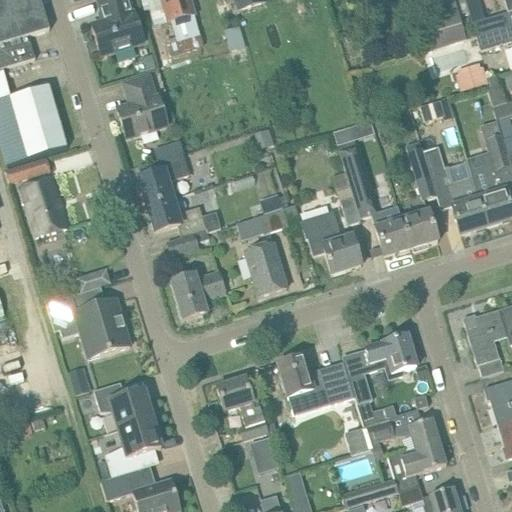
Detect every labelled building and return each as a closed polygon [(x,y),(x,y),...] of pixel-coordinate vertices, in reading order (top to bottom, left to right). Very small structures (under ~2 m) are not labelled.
[(0,0),(0,71),(34,62),(28,39),(49,32),(39,0),(0,0)] [(91,29),(100,59),(142,46),(133,16),(131,16),(125,0),(103,0),(97,2),(104,25),(91,29)] [(147,32),(161,82),(177,77),(172,60),(203,51),(187,0),(139,0),(143,14),(149,12),(154,30),(147,32)] [(262,0),(233,0),(236,9),(263,1),(262,0)] [(452,0),(416,0),(428,37),(461,27),(452,0)] [(511,0),(504,0),(503,1),(507,14),(511,12),(511,0)] [(471,25),(476,40),(503,32),(498,17),(471,25)] [(223,33),(229,53),(244,48),(239,29),(223,33)] [(503,32),(476,40),(480,53),(507,45),(503,32)] [(482,70),(455,79),(460,95),(487,86),(482,70)] [(0,145),(6,168),(66,150),(48,89),(10,100),(2,74),(0,74),(0,145)] [(357,76),(356,93),(370,94),(371,77),(357,76)] [(126,141),(145,136),(166,129),(157,100),(155,101),(148,79),(123,87),(130,108),(117,112),(126,141)] [(448,103),(432,108),(438,126),(442,125),(453,121),(448,103)] [(497,125),(508,121),(511,120),(511,104),(492,111),(497,125)] [(501,138),(510,168),(511,173),(511,134),(508,121),(497,125),(501,138)] [(495,173),(510,168),(501,138),(485,143),(495,173),(472,180),(487,229),(511,221),(511,216),(501,179),(497,180),(495,173)] [(411,253),(401,222),(397,209),(371,217),(362,188),(367,187),(354,143),(336,148),(345,175),(359,222),(370,218),(384,261),(395,258),(396,261),(410,257),(409,253),(411,253)] [(179,144),(167,147),(170,159),(183,156),(179,144)] [(406,149),(413,172),(426,168),(422,155),(419,145),(406,149)] [(422,155),(426,168),(435,197),(447,193),(448,196),(447,196),(460,238),(487,229),(472,180),(446,188),(444,182),(447,181),(437,150),(422,155)] [(146,208),(172,200),(167,184),(189,178),(182,157),(157,164),(160,174),(138,181),(146,208)] [(48,161),(7,175),(11,187),(52,174),(48,161)] [(435,197),(426,168),(413,172),(422,201),(435,197)] [(360,225),(359,222),(345,175),(331,179),(347,229),(360,225)] [(50,179),(19,189),(36,241),(67,231),(50,179)] [(180,240),(206,233),(199,210),(177,216),(172,200),(146,208),(154,235),(177,229),(180,240)] [(236,227),(241,244),(287,229),(282,212),(236,227)] [(338,231),(333,213),(313,219),(299,223),(305,242),(307,241),(313,260),(324,257),(331,278),(360,268),(354,249),(351,239),(338,243),(335,232),(338,231)] [(401,222),(411,253),(412,252),(413,256),(428,251),(426,248),(437,245),(427,214),(401,222)] [(209,243),(206,233),(180,240),(166,245),(171,262),(198,254),(196,247),(209,243)] [(286,291),(280,272),(272,247),(244,255),(257,300),(286,291)] [(226,297),(220,278),(218,273),(195,280),(194,277),(170,285),(181,323),(206,316),(203,304),(226,297)] [(89,362),(99,359),(130,349),(115,302),(105,306),(86,312),(81,296),(80,297),(45,307),(54,335),(55,335),(54,331),(58,330),(62,342),(79,336),(87,361),(87,362),(89,362)] [(511,308),(498,313),(507,341),(509,349),(511,348),(511,308)] [(507,341),(498,313),(475,320),(474,318),(462,323),(476,369),(478,368),(481,380),(503,374),(499,360),(498,361),(493,345),(507,341)] [(368,351),(365,352),(365,355),(369,368),(385,363),(387,362),(388,366),(387,367),(384,369),(388,383),(403,379),(403,373),(416,370),(406,339),(383,346),(383,343),(367,348),(368,351)] [(303,360),(278,368),(283,385),(280,386),(283,396),(286,395),(286,396),(288,401),(292,416),(330,405),(350,399),(345,381),(340,366),(321,372),(307,376),(303,360)] [(362,375),(348,380),(356,407),(357,407),(368,403),(370,403),(362,375)] [(86,379),(69,384),(74,399),(90,394),(86,379)] [(254,412),(251,401),(245,382),(216,391),(223,414),(239,410),(245,429),(239,431),(243,444),(267,437),(258,411),(254,412)] [(496,427),(511,421),(511,382),(483,392),(487,404),(489,403),(496,427)] [(117,433),(152,422),(143,394),(124,399),(120,386),(93,394),(100,416),(112,416),(117,433)] [(424,397),(413,401),(416,412),(428,409),(424,397)] [(368,403),(357,407),(364,429),(375,426),(396,419),(392,408),(371,414),(368,403)] [(511,421),(496,427),(503,450),(501,451),(505,463),(511,460),(511,421)] [(111,481),(138,472),(134,459),(160,451),(152,422),(117,433),(122,450),(104,459),(111,481)] [(407,429),(415,453),(439,445),(432,422),(407,429)] [(369,448),(385,443),(393,441),(388,424),(364,432),(369,448)] [(269,442),(250,448),(259,476),(278,470),(269,442)] [(343,511),(397,495),(418,488),(415,477),(446,468),(439,445),(415,453),(416,457),(398,462),(403,478),(339,498),(343,511)] [(144,492),(139,476),(138,472),(111,482),(99,484),(106,505),(132,497),(137,511),(178,511),(170,484),(144,492)] [(296,511),(309,511),(298,474),(286,477),(296,511)] [(423,510),(423,511),(458,511),(453,491),(422,500),(418,488),(397,495),(401,510),(422,503),(424,510),(423,510)] [(263,511),(278,511),(275,500),(261,504),(263,511)]
